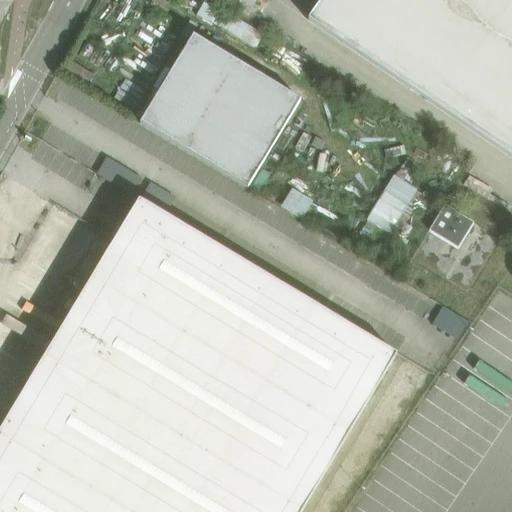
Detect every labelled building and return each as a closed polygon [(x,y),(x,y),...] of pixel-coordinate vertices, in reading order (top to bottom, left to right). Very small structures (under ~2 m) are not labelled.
[(511,0),(323,0),(309,21),(511,158),(511,0)] [(141,124),(247,190),(248,188),(300,101),(193,37),(141,124)] [(97,174),(132,193),(142,176),(106,157),(97,174)] [(392,175),(366,220),(389,233),(415,188),(392,175)] [(0,432),(0,511),(302,511),(397,355),(139,200),(0,432)] [(445,206),(429,231),(458,248),(473,223),(445,206)] [(441,309),(434,327),(460,336),(466,318),(441,309)]
